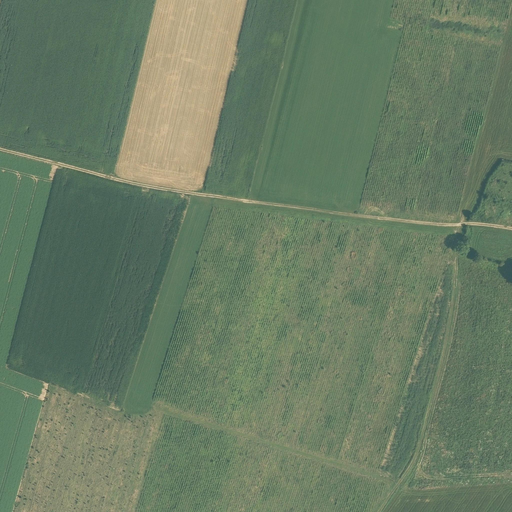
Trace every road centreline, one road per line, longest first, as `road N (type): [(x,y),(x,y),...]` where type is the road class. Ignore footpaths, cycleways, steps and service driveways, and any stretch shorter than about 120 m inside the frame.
road 1 (track): [(0,150),(151,188),(456,223)]
road 2 (track): [(456,223),(453,293),(422,434),(378,511)]
